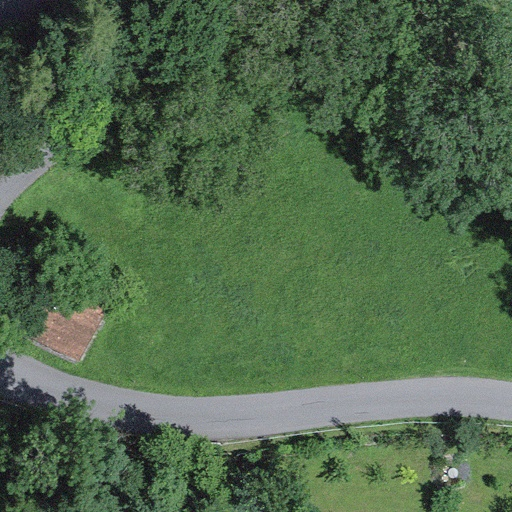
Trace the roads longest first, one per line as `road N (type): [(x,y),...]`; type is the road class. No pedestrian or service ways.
road 1 (unclassified): [(511,401),(376,398),(204,420),(66,406),(0,374)]
road 2 (unclassified): [(0,191),(34,149),(129,85),(231,0)]
